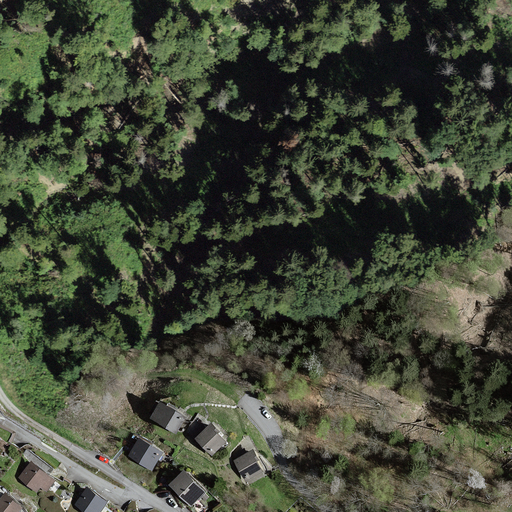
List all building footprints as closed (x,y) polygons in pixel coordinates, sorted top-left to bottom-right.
[(163,400),(152,417),(178,433),(189,416),(163,400)] [(213,422),(196,438),(214,456),(229,441),(220,433),(222,431),(213,422)] [(139,438),(128,456),(130,458),(152,471),(163,452),(139,438)] [(255,448),(235,459),(247,480),(265,470),(259,460),(261,459),(255,448)] [(33,460),(19,476),(38,492),(42,487),(48,492),(58,480),(33,460)] [(184,470),(169,485),(177,493),(191,507),(206,492),(184,470)] [(87,487),(74,505),(84,511),(100,511),(108,502),(97,494),(87,487)] [(7,490),(0,498),(0,511),(20,511),(25,506),(7,490)]
